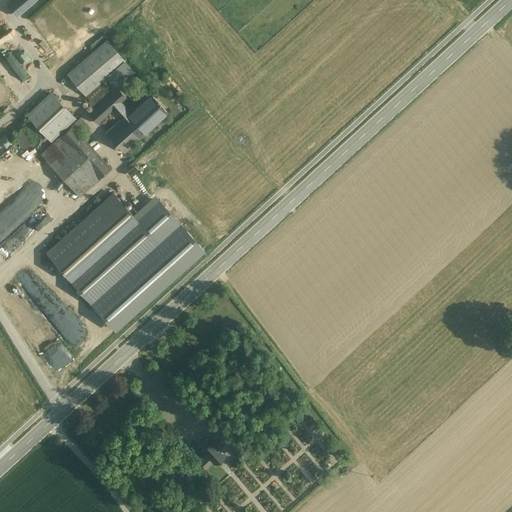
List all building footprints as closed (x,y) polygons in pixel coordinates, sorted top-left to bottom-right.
[(14,0),(8,6),(16,15),(33,0),(14,0)] [(69,74),(85,93),(106,75),(124,60),(107,41),(69,74)] [(85,93),(91,100),(112,81),(106,75),(85,93)] [(124,152),(143,136),(126,117),(130,113),(120,102),(126,97),(112,81),(91,100),(88,103),(94,110),(90,114),(98,123),(112,110),(120,119),(106,132),(124,152)] [(51,93),(28,114),(51,139),(74,117),(51,93)] [(150,95),(130,113),(126,117),(143,136),(167,114),(150,95)] [(81,117),(41,155),(79,196),(110,168),(79,134),(84,129),(87,133),(92,129),(81,117)] [(17,137),(18,141),(20,145),(24,148),(28,148),(33,148),(37,145),(39,142),(41,137),(40,132),(37,128),(33,126),(28,125),(24,126),(20,129),(18,133),(17,137)] [(0,204),(37,171),(5,136),(0,140),(0,204)] [(47,253),(91,301),(157,242),(113,194),(47,253)] [(14,199),(0,212),(0,242),(29,214),(14,199)] [(11,259),(58,218),(48,207),(2,249),(11,259)] [(58,266),(51,271),(56,278),(63,273),(58,266)] [(198,444),(204,450),(212,442),(206,436),(198,444)] [(216,445),(213,442),(212,442),(204,450),(203,451),(206,454),(199,461),(206,468),(213,461),(215,463),(225,455),(223,453),(230,445),(224,438),(216,445)]
